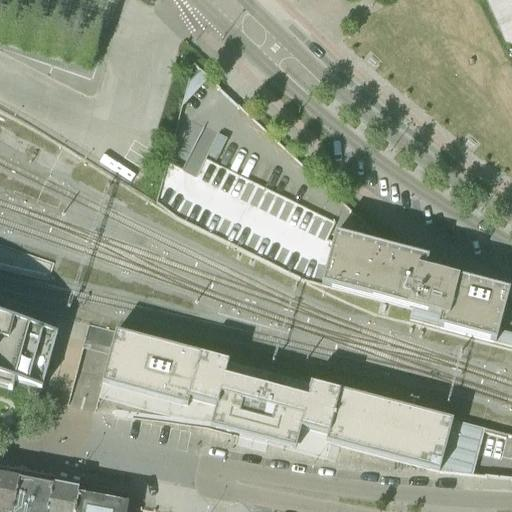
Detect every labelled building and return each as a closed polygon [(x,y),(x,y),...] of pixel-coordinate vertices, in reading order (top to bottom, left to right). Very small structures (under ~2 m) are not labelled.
[(335,235),(321,287),(412,311),(409,321),(511,348),(511,334),(498,331),(508,297),(464,286),(424,275),(428,260),(391,250),(335,235)] [(0,386),(39,397),(42,387),(43,388),(49,368),(51,358),(58,336),(57,336),(58,334),(57,334),(59,328),(43,324),(41,329),(0,317),(0,386)] [(215,407),(210,427),(296,450),(301,430),(327,437),(325,444),(439,473),(473,477),(485,430),(313,385),(309,398),(224,375),(227,363),(115,333),(102,385),(187,407),(189,401),(215,407)] [(0,467),(0,511),(13,511),(22,472),(0,467)] [(22,472),(13,511),(47,511),(54,479),(22,472)] [(54,479),(47,511),(73,511),(79,484),(54,479)] [(135,511),(136,506),(127,504),(128,494),(79,484),(73,511),(135,511)]
